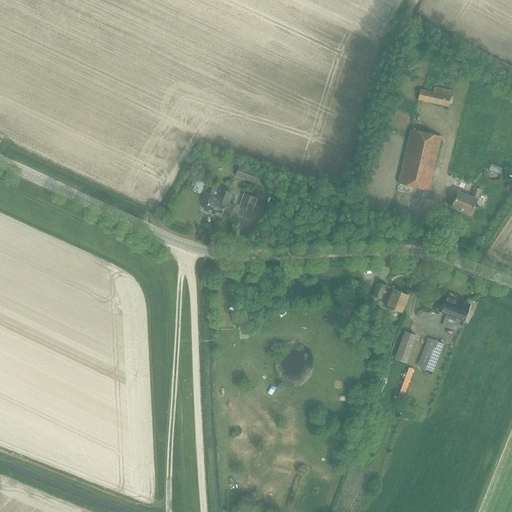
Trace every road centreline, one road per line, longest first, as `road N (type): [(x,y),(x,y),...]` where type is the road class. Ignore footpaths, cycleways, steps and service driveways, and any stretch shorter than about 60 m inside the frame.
road 1 (tertiary): [(511,283),(409,251),(197,249),(0,161)]
road 2 (track): [(186,246),(168,511)]
road 3 (track): [(186,246),(202,511)]
